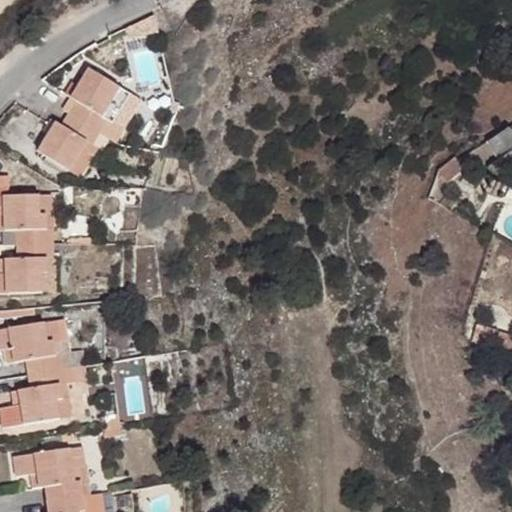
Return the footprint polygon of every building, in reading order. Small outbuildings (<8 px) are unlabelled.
[(116,126),(110,122),(100,116),(116,89),(84,69),(75,86),(68,99),(73,102),(57,127),(51,124),(34,152),(41,156),(39,159),(59,172),(62,169),(65,172),(82,142),(86,146),(89,141),(97,130),(108,138),(116,126)] [(60,94),(68,99),(75,86),(67,81),(60,94)] [(100,116),(110,122),(127,96),(116,89),(100,116)] [(511,127),(511,126),(487,140),(496,154),(511,144),(511,127)] [(95,147),(89,141),(86,146),(82,142),(65,172),(75,179),(95,147)] [(451,159),(435,171),(443,182),(459,169),(451,159)] [(0,235),(0,245),(14,245),(14,262),(1,263),(1,265),(2,278),(0,278),(0,296),(52,294),(52,276),(45,276),(45,262),(52,262),(49,231),(42,231),(44,217),(50,217),(49,198),(2,197),(1,175),(0,175),(0,235)] [(0,411),(0,431),(69,420),(64,400),(59,401),(57,386),(63,386),(59,358),(51,357),(51,343),(56,342),(54,325),(0,332),(0,352),(7,351),(11,365),(21,363),(26,391),(14,394),(17,408),(0,411)] [(0,352),(2,367),(11,365),(7,351),(0,352)] [(150,414),(148,353),(114,354),(117,415),(150,414)] [(9,459),(12,479),(33,476),(35,491),(41,491),(44,511),(82,511),(81,498),(77,470),(84,469),(79,451),(9,459)] [(98,511),(96,496),(81,498),(82,511),(98,511)]
